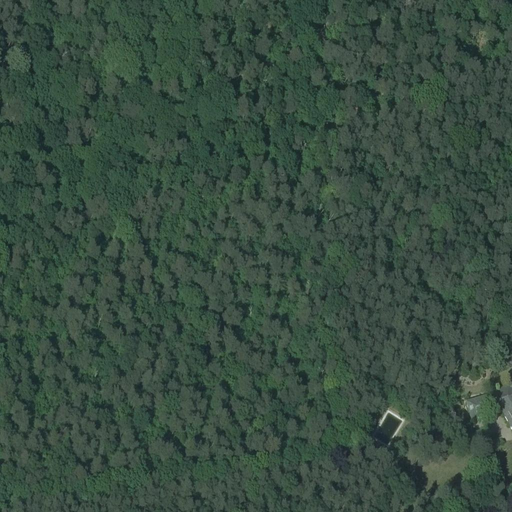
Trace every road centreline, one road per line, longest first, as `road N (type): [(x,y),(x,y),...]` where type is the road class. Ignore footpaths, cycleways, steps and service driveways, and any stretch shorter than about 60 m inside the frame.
road 1 (track): [(0,253),(511,65)]
road 2 (track): [(36,0),(81,222)]
road 3 (track): [(321,0),(323,134)]
